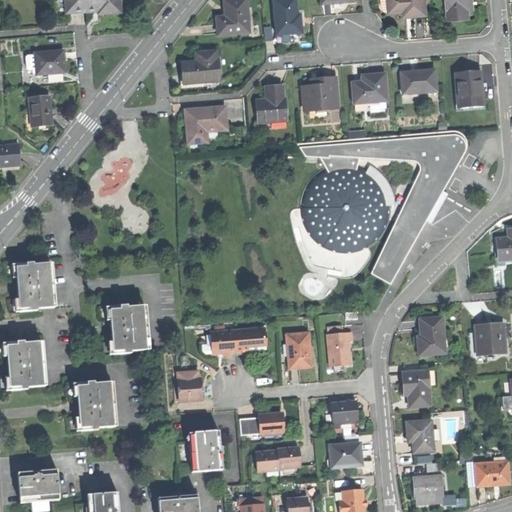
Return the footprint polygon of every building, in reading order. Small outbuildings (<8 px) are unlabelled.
[(63,0),(65,15),(96,13),(96,16),(106,15),(119,14),(118,0),(63,0)] [(217,37),(247,34),(244,0),(223,2),(224,14),(225,19),(215,20),(217,37)] [(272,2),(274,36),(286,35),(301,34),(299,16),(295,16),(294,0),(272,2)] [(378,0),(380,10),(388,10),(387,0),(378,0)] [(387,0),(388,10),(388,14),(400,12),(413,11),(413,17),(423,16),(421,0),(387,0)] [(443,0),(445,21),(466,19),(465,5),(470,5),(469,0),(443,0)] [(274,38),(272,26),(264,27),(266,39),(274,38)] [(61,73),(64,73),(63,64),(62,52),(33,55),(33,56),(34,71),(35,76),(46,75),(61,73)] [(182,85),(217,82),(215,53),(194,55),(194,64),(180,65),(181,74),(182,85)] [(25,72),(34,71),(33,56),(23,57),(25,72)] [(402,96),(435,94),(434,71),(423,72),(414,73),(414,75),(400,76),(402,96)] [(61,82),(61,73),(46,75),(47,83),(61,82)] [(454,100),(455,111),(482,108),(481,92),(479,73),(454,75),(456,100),(454,100)] [(352,105),(386,102),(383,75),(370,76),(360,77),(361,84),(351,85),(352,105)] [(303,112),(337,109),(334,80),(321,81),(310,82),(311,88),(301,89),(303,112)] [(257,124),(285,122),(283,100),(281,100),(280,88),(275,89),(271,89),(272,102),(255,103),(257,124)] [(28,99),(31,129),(50,127),(49,115),(47,97),(28,99)] [(224,109),(184,113),(186,128),(187,145),(206,144),(205,134),(226,132),(224,109)] [(17,147),(0,148),(0,164),(7,164),(18,163),(17,147)] [(306,153),(307,167),(328,166),(328,163),(331,163),(330,151),(306,153)] [(322,171),(315,176),(309,183),(304,190),(301,198),(300,206),(300,215),(302,223),(306,231),(311,238),(317,244),(324,248),(332,252),(341,253),(349,253),(358,251),(365,247),(372,242),(378,236),(383,229),(386,221),(387,212),(387,204),(385,195),(382,187),(377,181),(370,175),(363,170),(355,167),(347,166),(338,166),(330,168),(322,171)] [(390,241),(408,251),(414,242),(419,232),(402,221),(396,232),(397,232),(395,236),(393,236),(390,241)] [(495,260),(511,258),(511,230),(510,231),(511,238),(502,239),(493,240),(495,260)] [(17,313),(28,312),(28,310),(52,308),(49,264),(25,266),(24,263),(13,264),(14,277),(12,278),(13,288),(14,299),(16,298),(17,313)] [(492,290),(499,289),(498,271),(490,272),(492,290)] [(368,292),(371,290),(373,287),(374,282),(373,279),(371,275),(368,273),(363,273),(359,274),(356,276),(354,279),(353,283),(354,287),(357,290),(360,292),(364,293),(368,292)] [(108,342),(109,355),(121,354),(121,352),(145,350),(141,306),(117,308),(116,305),(105,306),(106,320),(104,320),(105,331),(106,342),(108,342)] [(342,322),(354,321),(354,314),(342,314),(342,322)] [(416,357),(443,355),(439,319),(416,321),(418,338),(419,345),(415,346),(416,357)] [(474,356),(503,354),(501,325),(490,326),(482,327),(483,330),(472,330),(474,356)] [(232,353),(246,352),(246,348),(263,347),(261,330),(230,333),(232,353)] [(220,354),(232,353),(230,333),(207,335),(209,355),(220,354)] [(298,370),(309,369),(305,333),(283,335),(286,371),(298,370)] [(326,367),(347,366),(346,355),(346,343),(348,343),(348,336),(340,337),(340,335),(324,336),(326,367)] [(264,356),(263,347),(246,348),(246,352),(246,357),(255,357),(264,356)] [(7,372),(9,391),(20,390),(20,388),(43,386),(40,350),(17,352),(16,350),(5,351),(7,372)] [(174,374),(175,382),(193,380),(196,380),(196,372),(174,374)] [(425,373),(400,374),(401,385),(404,385),(405,394),(405,408),(427,407),(425,373)] [(176,403),(198,402),(197,392),(194,392),(193,380),(175,382),(176,403)] [(77,409),(78,432),(91,431),(91,429),(113,427),(110,384),(87,385),(87,383),(75,384),(77,409)] [(501,412),(511,412),(511,399),(500,399),(501,412)] [(333,415),(333,424),(355,422),(355,413),(354,403),(328,405),(329,415),(333,415)] [(251,436),(281,433),(279,415),(267,416),(256,417),(256,419),(250,420),(251,436)] [(238,437),(251,436),(250,420),(237,421),(238,437)] [(410,455),(430,453),(429,423),(403,424),(403,436),(409,436),(409,445),(410,455)] [(186,435),(189,474),(204,473),(219,472),(216,433),(186,435)] [(343,437),(344,445),(357,444),(357,436),(343,437)] [(330,470),(360,468),(359,457),(357,444),(344,445),(328,447),(329,461),(330,470)] [(276,470),(298,468),(296,450),(287,451),(274,452),(274,453),(266,454),(260,455),(261,473),(276,472),(276,470)] [(489,486),(506,485),(504,463),(472,466),(473,488),(489,486)] [(465,488),(473,488),(472,466),(463,466),(465,488)] [(18,504),(57,501),(55,471),(16,474),(17,489),(18,504)] [(425,500),(439,499),(437,477),(423,478),(423,473),(409,474),(411,501),(425,500)] [(337,511),(361,511),(361,505),(359,492),(339,494),(340,502),(336,503),(337,511)] [(116,511),(115,493),(84,496),(85,511),(116,511)] [(195,511),(194,496),(156,499),(156,511),(195,511)] [(305,511),(304,498),(285,500),(285,511),(305,511)]
